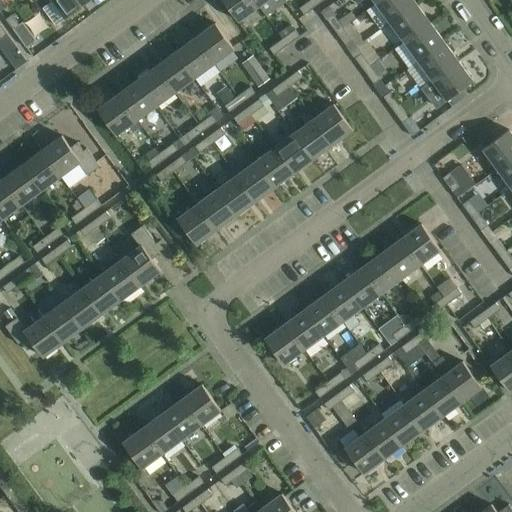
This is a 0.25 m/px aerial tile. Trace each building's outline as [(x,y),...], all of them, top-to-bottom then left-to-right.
[(91,0),(53,0),(53,1),(66,19),(91,0)] [(259,7),(253,0),(222,0),(239,22),(259,7)] [(317,6),(312,0),(300,9),(304,16),(317,6)] [(416,4),(413,0),(380,0),(376,3),(390,23),(416,4)] [(416,4),(390,23),(405,42),(430,24),(416,4)] [(336,33),(342,28),(334,16),(335,15),(329,7),(321,13),(336,33)] [(13,30),(20,25),(12,15),(6,20),(13,30)] [(23,23),(20,25),(13,30),(27,48),(36,41),(23,23)] [(195,39),(214,64),(235,50),(216,24),(195,39)] [(445,43),(430,24),(405,42),(419,62),(445,43)] [(342,28),(336,33),(345,46),(352,41),(342,28)] [(282,40),(288,47),(301,38),(295,31),(282,40)] [(1,39),(0,39),(0,44),(3,48),(12,41),(7,34),(1,39)] [(195,39),(176,53),(195,79),(214,64),(195,39)] [(288,47),(282,40),(270,49),(275,57),(288,47)] [(459,63),(445,43),(419,62),(433,82),(459,63)] [(195,79),(176,53),(157,67),(176,93),(195,79)] [(364,72),(371,67),(362,54),(355,59),(364,72)] [(259,87),(270,80),(253,57),(243,64),(259,87)] [(473,82),(459,63),(433,82),(448,101),(473,82)] [(157,67),(137,81),(156,107),(176,93),(157,67)] [(381,80),(371,67),(364,72),(374,85),(381,80)] [(285,80),(290,86),(302,77),(298,71),(290,76),(285,80)] [(285,80),(273,89),(278,95),(290,86),(285,80)] [(156,107),(137,81),(118,95),(137,121),(156,107)] [(250,87),(238,96),(243,102),(255,93),(250,87)] [(235,97),(228,88),(219,95),(226,104),(235,97)] [(393,111),(399,106),(390,93),(383,98),(393,111)] [(137,121),(118,95),(98,110),(117,136),(137,121)] [(225,105),(230,111),(243,102),(238,96),(225,105)] [(247,108),(251,114),(264,105),(260,99),(247,108)] [(315,119),(334,145),(353,131),(334,105),(315,119)] [(409,119),(399,106),(393,111),(402,124),(409,119)] [(247,108),(234,118),(239,124),(251,114),(247,108)] [(199,125),(204,131),(216,122),(212,115),(199,125)] [(409,119),(402,124),(412,137),(420,130),(411,117),(409,119)] [(315,119),(295,134),(314,160),(334,145),(315,119)] [(186,134),(191,140),(204,131),(199,125),(186,134)] [(208,137),(213,143),(226,134),(221,127),(208,137)] [(497,169),(511,158),(511,134),(509,130),(483,149),(497,169)] [(314,160),(295,134),(275,148),(294,174),(314,160)] [(62,137),(42,151),(61,177),(79,164),(88,176),(100,167),(87,149),(84,151),(78,142),(71,148),(62,137)] [(208,137),(196,146),(200,152),(213,143),(208,137)] [(161,153),(165,159),(178,150),(173,144),(161,153)] [(275,148),(256,162),(275,188),(294,174),(275,148)] [(42,151),(23,165),(41,191),(61,177),(42,151)] [(148,162),(153,169),(165,159),(161,153),(148,162)] [(169,165),(174,171),(187,162),(182,156),(169,165)] [(511,188),(511,158),(497,169),(511,189),(511,188)] [(256,162),(236,177),(255,203),(275,188),(256,162)] [(41,191),(23,165),(3,180),(22,205),(41,191)] [(161,181),(174,171),(169,165),(157,174),(161,181)] [(443,179),(456,198),(475,185),(461,165),(443,179)] [(236,177),(217,191),(236,217),(255,203),(236,177)] [(3,180),(0,181),(0,215),(3,219),(22,205),(3,180)] [(158,193),(149,180),(140,187),(149,200),(158,193)] [(217,191),(197,205),(216,231),(236,217),(217,191)] [(85,209),(89,216),(102,206),(98,200),(85,209)] [(471,218),(478,214),(469,201),(462,206),(471,218)] [(216,231),(197,205),(178,220),(197,246),(216,231)] [(89,216),(85,209),(72,219),(76,225),(89,216)] [(107,212),(94,221),(98,228),(111,218),(107,212)] [(478,214),(471,218),(481,231),(488,227),(478,214)] [(98,228),(94,221),(81,231),(85,237),(98,228)] [(422,225),(402,239),(422,265),(441,251),(422,225)] [(140,247),(122,261),(141,287),(161,272),(152,260),(160,254),(154,246),(157,244),(143,226),(131,235),(140,247)] [(46,238),(51,244),(63,235),(59,229),(46,238)] [(51,244),(46,238),(33,247),(38,254),(51,244)] [(422,265),(402,239),(383,253),(402,279),(422,265)] [(500,257),(507,252),(497,239),(490,244),(500,257)] [(67,241),(55,250),(59,256),(72,247),(67,241)] [(59,256),(55,250),(42,259),(47,266),(59,256)] [(511,268),(511,259),(507,252),(500,257),(509,270),(511,268)] [(383,253),(363,268),(382,294),(402,279),(383,253)] [(141,287),(122,261),(117,255),(109,261),(113,267),(102,275),(121,301),(141,287)] [(7,266),(12,272),(25,263),(20,256),(7,266)] [(0,281),(12,272),(7,266),(0,270),(0,281)] [(382,294),(363,268),(344,282),(363,308),(382,294)] [(29,269),(16,278),(21,285),(34,275),(29,269)] [(102,275),(83,289),(102,315),(121,301),(102,275)] [(21,285),(16,278),(3,288),(8,294),(21,285)] [(363,308),(344,282),(324,296),(343,322),(344,322),(350,331),(360,324),(354,315),(363,308)] [(444,297),(449,302),(461,293),(457,287),(457,288),(444,297)] [(102,315),(83,289),(64,303),(83,329),(102,315)] [(343,322),(324,296),(305,310),(324,337),(343,322)] [(432,306),(436,312),(449,302),(444,297),(432,306)] [(64,303),(44,317),(63,343),(83,329),(64,303)] [(483,313),(488,319),(501,310),(496,303),(483,313)] [(16,317),(10,308),(3,313),(10,322),(16,317)] [(305,310),(285,325),(304,351),(324,337),(305,310)] [(36,324),(26,331),(17,318),(5,327),(19,345),(22,343),(28,352),(35,346),(43,358),(63,343),(44,317),(44,318),(40,312),(31,318),(36,324)] [(488,319),(483,313),(470,322),(475,329),(488,319)] [(379,329),(391,345),(397,340),(393,334),(405,325),(398,315),(379,329)] [(406,325),(410,331),(423,322),(418,316),(414,319),(406,325)] [(304,351),(285,325),(265,339),(284,365),(304,351)] [(393,334),(397,340),(410,331),(406,325),(405,325),(393,334)] [(415,337),(419,344),(432,334),(427,328),(415,337)] [(406,353),(419,344),(415,337),(402,347),(406,353)] [(347,353),(354,362),(367,353),(360,344),(347,353)] [(380,344),(367,353),(372,360),(384,350),(380,344)] [(511,353),(511,352),(491,366),(510,392),(511,391),(511,353)] [(354,362),(359,369),(372,360),(367,353),(354,362)] [(376,366),(380,372),(393,363),(388,356),(376,366)] [(433,363),(444,376),(463,402),(482,388),(463,362),(453,369),(443,356),(433,363)] [(368,381),(380,372),(376,366),(363,375),(368,381)] [(328,381),(333,388),(345,378),(341,372),(328,381)] [(463,402),(444,376),(424,391),(443,417),(463,402)] [(316,391),(320,397),(333,388),(328,381),(316,391)] [(183,400),(202,426),(222,411),(203,385),(183,400)] [(337,394),(342,400),(354,391),(350,385),(337,394)] [(443,417),(424,391),(404,405),(423,431),(443,417)] [(324,403),(329,410),(342,400),(337,394),(324,403)] [(202,426),(183,400),(163,414),(182,440),(202,426)] [(511,409),(504,401),(498,407),(511,422),(511,409)] [(423,431),(404,405),(384,420),(404,446),(423,431)] [(182,440),(163,414),(143,429),(162,455),(182,440)] [(404,446),(384,420),(365,434),(384,460),(404,446)] [(162,455),(143,429),(124,443),(142,469),(162,455)] [(384,460),(365,434),(345,449),(364,475),(384,460)] [(237,449),(225,458),(230,465),(242,455),(237,449)] [(230,465),(225,458),(212,468),(217,474),(230,465)] [(234,470),(239,477),(252,468),(247,461),(234,470)] [(511,466),(501,474),(507,482),(511,478),(511,466)] [(239,477),(234,470),(221,480),(226,487),(239,477)] [(199,477),(186,486),(191,493),(204,484),(199,477)] [(191,493),(186,486),(173,496),(178,502),(191,493)] [(208,489),(195,499),(200,505),(213,496),(208,489)] [(295,511),(283,494),(263,509),(265,511),(295,511)] [(190,511),(200,505),(195,499),(182,508),(185,511),(190,511)] [(247,509),(249,511),(265,511),(263,509),(262,510),(257,502),(247,509)]
